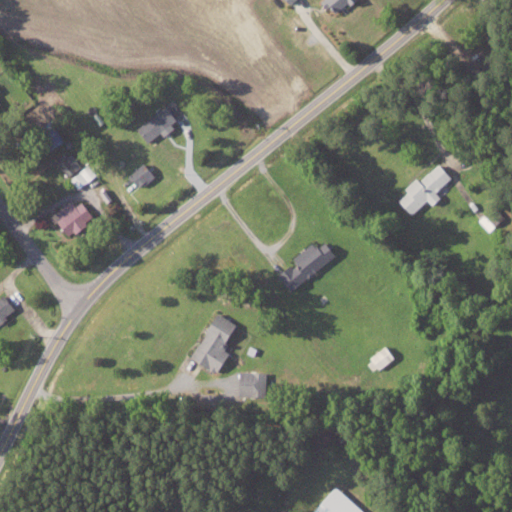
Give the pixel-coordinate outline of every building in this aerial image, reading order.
[(326,0),(334,13),(356,0),(326,0)] [(139,126),(152,142),(180,119),(168,103),(139,126)] [(59,163),(70,176),(83,165),(72,152),(59,163)] [(411,189),(401,200),(415,214),(431,199),(433,201),(457,177),(440,160),(411,190),(411,189)] [(143,187),(158,176),(148,162),(132,173),(143,187)] [(70,176),(78,187),(97,174),(89,163),(70,176)] [(97,216),(81,196),(62,212),(65,216),(59,220),(73,236),(97,216)] [(341,254),(330,241),(321,248),(317,243),(279,272),(294,290),(341,254)] [(0,323),(19,307),(6,292),(0,296),(0,323)] [(232,350),(228,348),(239,320),(217,311),(197,359),(224,370),(232,350)]
